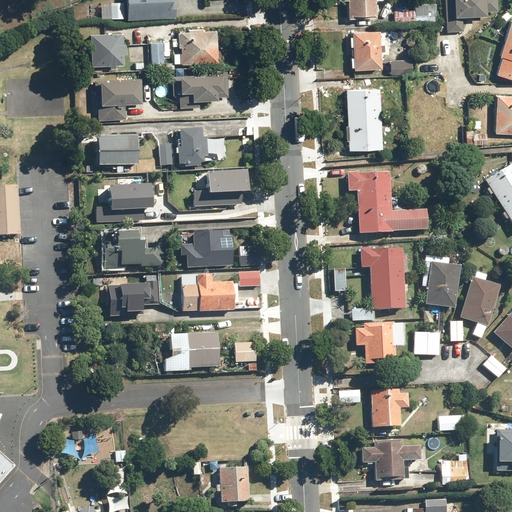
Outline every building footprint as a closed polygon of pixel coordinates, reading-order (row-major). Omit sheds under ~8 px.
[(123,0),(125,19),(173,17),(172,0),(123,0)] [(345,0),(347,16),(375,14),(374,0),(345,0)] [(392,19),(434,18),(434,0),(412,1),(412,7),(392,8),(392,19)] [(439,0),(439,20),(485,20),(484,12),(494,12),(494,0),(439,0)] [(109,18),(122,18),(122,2),(109,2),(109,18)] [(495,74),(511,78),(511,20),(508,19),(498,56),(500,56),(495,74)] [(353,66),(380,64),(378,27),(351,28),(353,66)] [(179,63),(215,62),(214,29),(201,30),(201,28),(186,28),(186,31),(175,31),(176,47),(179,47),(179,52),(171,52),(171,63),(179,63)] [(90,65),(121,64),(120,33),(89,34),(90,65)] [(412,36),(409,36),(407,37),(405,38),(405,41),(405,43),(407,45),(410,45),(412,45),(414,43),(414,40),(413,38),(412,36)] [(149,63),(161,62),(160,42),(148,42),(149,63)] [(389,74),(411,74),(411,58),(388,59),(389,74)] [(226,96),(225,71),(198,72),(198,74),(170,76),(170,95),(177,95),(177,107),(198,106),(198,100),(216,99),(215,96),(226,96)] [(334,71),(317,71),(317,79),(334,79),(334,71)] [(123,102),(140,102),(140,79),(93,80),(93,96),(95,96),(96,119),(123,118),(123,102)] [(346,145),(380,144),(377,84),(343,86),(346,145)] [(511,133),(511,95),(495,95),(493,133),(511,133)] [(447,99),(419,99),(418,130),(428,130),(428,131),(444,131),(444,140),(458,141),(459,112),(447,112),(447,99)] [(202,157),(205,156),(204,137),(200,137),(199,129),(177,130),(178,148),(176,148),(177,165),(182,165),(182,168),(198,167),(198,163),(202,163),(202,157)] [(472,144),(486,144),(486,133),(471,133),(472,144)] [(96,166),(136,166),(136,136),(95,137),(96,166)] [(158,166),(171,165),(170,144),(157,145),(158,166)] [(511,225),(511,162),(483,180),(511,225)] [(422,165),(420,164),(418,165),(416,167),(415,169),(416,171),(418,173),(420,174),(423,173),(424,171),(425,169),(424,166),(422,165)] [(192,205),(241,203),(241,188),(244,188),(244,169),(203,170),(203,189),(191,189),(192,205)] [(357,233),(425,229),(424,210),(389,211),(387,172),(345,174),(346,191),(355,191),(357,233)] [(465,177),(463,176),(461,177),(459,179),(458,181),(459,184),(461,185),(463,186),(466,185),(467,183),(468,181),(467,179),(465,177)] [(108,184),(109,206),(95,207),(96,220),(144,217),(143,207),(149,207),(148,182),(108,184)] [(16,185),(0,185),(0,235),(18,234),(16,185)] [(185,268),(231,266),(229,236),(221,236),(221,231),(191,232),(192,244),(179,245),(179,256),(185,255),(185,268)] [(103,268),(161,266),(161,243),(136,244),(135,232),(102,233),(103,268)] [(238,266),(258,265),(257,246),(237,247),(238,266)] [(505,247),(502,246),(500,247),(498,249),(498,251),(499,254),(500,255),(503,256),(505,255),(507,253),(507,251),(507,248),(505,247)] [(369,310),(402,309),(401,249),(359,250),(359,267),(368,267),(369,310)] [(424,304),(454,308),(459,265),(429,262),(424,304)] [(333,292),(344,291),(343,269),(332,269),(333,292)] [(237,287),(258,286),(257,271),(236,272),(237,287)] [(197,312),(232,311),(231,281),(210,282),(210,275),(197,276),(197,275),(179,275),(181,311),(197,311),(197,312)] [(458,318),(487,326),(500,285),(471,276),(458,318)] [(142,314),(142,305),(157,305),(155,280),(142,281),(142,284),(106,286),(107,316),(142,314)] [(350,321),(373,321),(372,313),(368,313),(368,309),(350,309),(350,321)] [(511,310),(492,333),(511,351),(511,310)] [(449,342),(462,341),(461,321),(449,322),(449,342)] [(364,364),(395,363),(394,346),(402,346),(401,324),(392,324),(392,322),(362,324),(362,328),(354,329),(355,346),(363,345),(364,364)] [(189,369),(217,367),(215,332),(169,335),(170,357),(163,360),(163,373),(189,371),(189,369)] [(413,355),(438,355),(438,333),(413,333),(413,355)] [(234,362),(256,361),(255,342),(233,343),(234,362)] [(496,379),(505,369),(489,355),(481,365),(496,379)] [(338,404),(359,402),(358,390),(337,391),(338,404)] [(371,427),(399,426),(399,408),(407,408),(406,394),(397,394),(397,390),(369,391),(371,427)] [(438,431),(464,429),(463,415),(437,417),(438,431)] [(484,420),(472,420),(471,430),(483,431),(484,420)] [(511,432),(493,432),(492,452),(500,453),(500,469),(511,469),(511,432)] [(486,440),(483,439),(481,440),(479,442),(479,444),(479,446),(481,448),(484,449),(486,448),(488,446),(488,444),(487,441),(486,440)] [(75,440),(59,440),(58,454),(74,455),(75,440)] [(402,468),(409,468),(409,461),(420,460),(419,446),(401,447),(400,440),(373,441),(373,448),(360,448),(361,463),(374,462),(375,481),(402,480),(402,468)] [(0,488),(24,462),(4,445),(0,449),(0,488)] [(126,450),(113,451),(113,461),(126,461),(126,450)] [(440,485),(467,484),(466,460),(439,461),(440,485)] [(202,461),(193,461),(193,475),(201,475),(202,461)] [(220,504),(248,502),(246,467),(218,468),(220,504)] [(140,468),(138,468),(135,469),(134,471),(133,473),(134,475),(136,477),(138,477),(140,477),(142,475),(143,472),(142,470),(140,468)] [(108,471),(108,511),(128,511),(127,478),(120,478),(120,470),(108,471)] [(452,511),(452,499),(423,500),(423,511),(452,511)]
